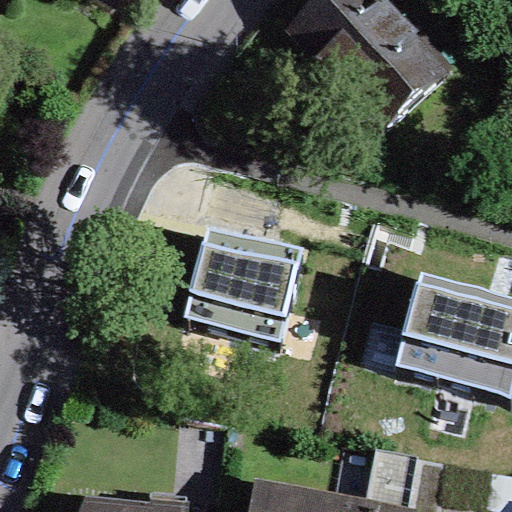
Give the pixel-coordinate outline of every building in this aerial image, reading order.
[(328,0),(301,25),(290,35),(381,136),(445,78),(374,0),(328,0)] [(303,248),(207,226),(186,316),(282,338),(303,248)] [(511,295),(424,272),(399,365),(510,395),(511,389),(511,295)] [(378,456),(367,511),(350,511),(259,496),(255,511),(441,511),(445,468),(378,456)] [(511,511),(511,480),(496,477),(489,511),(511,511)]
